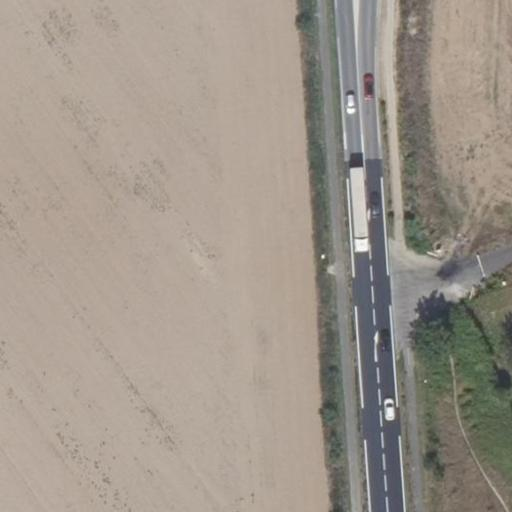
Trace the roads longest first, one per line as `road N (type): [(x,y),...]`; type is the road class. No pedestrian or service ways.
road 1 (secondary): [(346,0),(372,285)]
road 2 (secondary): [(372,285),(372,0)]
road 3 (secondary): [(372,285),(387,511)]
